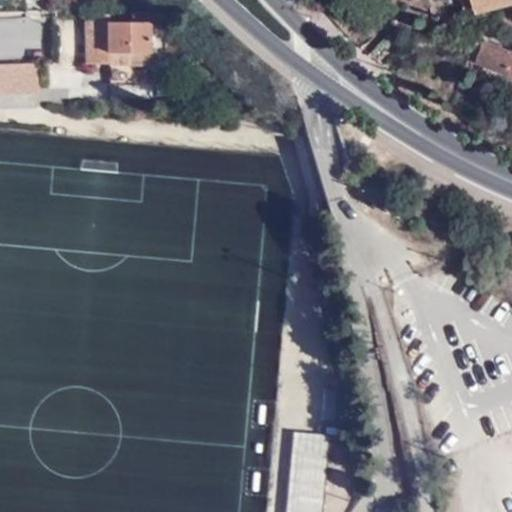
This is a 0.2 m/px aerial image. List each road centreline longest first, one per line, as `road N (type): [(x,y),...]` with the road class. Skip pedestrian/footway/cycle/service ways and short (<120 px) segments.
road 1 (residential): [(426,511),(417,439),(309,102),(307,71)]
road 2 (primary): [(372,103),(511,180)]
road 3 (primary): [(372,103),(277,0)]
